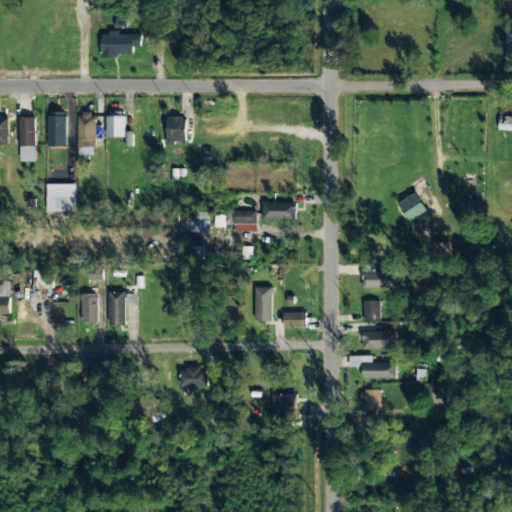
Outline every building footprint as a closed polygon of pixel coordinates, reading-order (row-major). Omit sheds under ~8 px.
[(140,34),(102,33),(102,58),(117,58),(118,54),(134,55),(134,48),(140,48),(140,34)] [(67,112),(49,111),(48,146),(66,146),(67,112)] [(107,137),(124,137),(125,112),(107,112),(107,137)] [(78,147),(95,147),(96,113),(79,113),(78,147)] [(9,117),(0,116),(0,145),(8,146),(9,117)] [(511,117),(502,116),(500,130),(511,131),(511,129),(511,117)] [(35,117),(19,117),(20,162),(35,161),(35,117)] [(186,143),(186,117),(168,117),(167,142),(186,143)] [(47,212),(76,212),(76,185),(47,185),(47,212)] [(427,210),(415,192),(398,203),(410,221),(427,210)] [(296,220),(296,203),(263,203),(263,219),(296,220)] [(257,211),(226,210),(226,224),(257,225),(257,211)] [(186,232),(210,233),(211,212),(186,212),(186,232)] [(363,288),(396,288),(395,272),(362,272),(363,288)] [(272,288),(256,288),(256,321),(272,321),(272,288)] [(137,293),(110,292),(109,325),(125,325),(125,306),(136,307),(137,293)] [(97,294),(80,295),(80,323),(98,323),(97,294)] [(0,315),(10,315),(10,297),(0,296),(0,315)] [(380,321),(379,301),(363,302),(363,322),(380,321)] [(283,328),(306,329),(307,313),(284,313),(283,328)] [(363,349),(397,348),(396,331),(362,332),(363,349)] [(396,378),(396,363),(362,363),(363,378),(396,378)] [(208,368),(183,369),(183,387),(208,387),(208,368)] [(445,383),(424,384),(425,405),(445,404),(445,383)] [(381,390),(365,390),(365,411),(381,411),(381,390)] [(296,395),(273,394),(272,427),(295,428),(296,395)]
